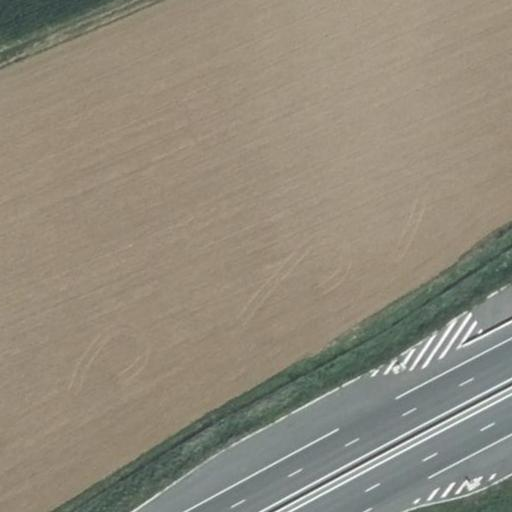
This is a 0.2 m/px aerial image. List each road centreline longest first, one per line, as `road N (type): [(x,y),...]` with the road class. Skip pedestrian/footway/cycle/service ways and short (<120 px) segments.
road 1 (motorway): [(511,359),(208,511)]
road 2 (motorway): [(320,511),(511,414)]
road 3 (track): [(0,65),(151,0)]
